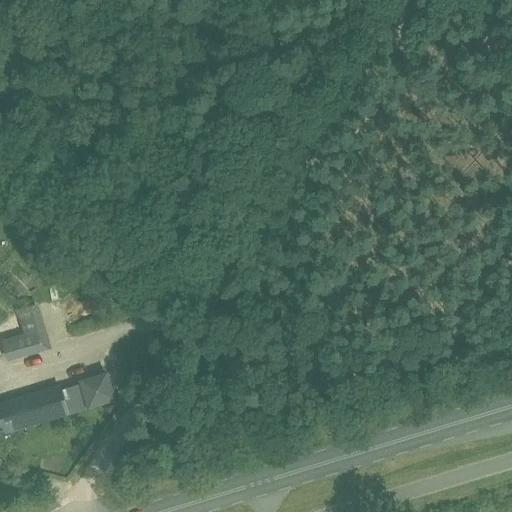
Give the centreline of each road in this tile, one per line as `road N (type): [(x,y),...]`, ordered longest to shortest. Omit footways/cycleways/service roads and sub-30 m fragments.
road 1 (track): [(413,0),(191,328)]
road 2 (primary): [(185,511),(511,410)]
road 3 (track): [(191,328),(0,181)]
road 4 (track): [(191,328),(96,478),(94,511)]
road 5 (unclassified): [(348,511),(511,461)]
